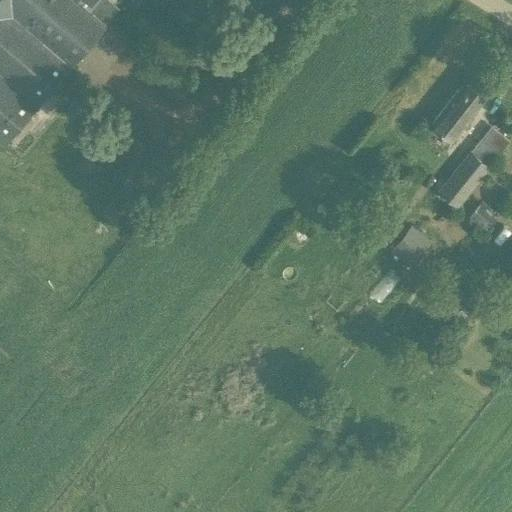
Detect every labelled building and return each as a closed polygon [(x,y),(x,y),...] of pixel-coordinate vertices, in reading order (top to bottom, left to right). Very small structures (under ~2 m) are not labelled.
[(0,0),(0,138),(4,141),(106,23),(90,9),(97,0),(0,0)] [(491,88),(470,72),(432,121),(452,138),(491,88)] [(511,139),(480,115),(440,167),(449,175),(438,190),(457,207),(469,191),(511,139)] [(479,201),(468,216),(485,229),(496,215),(479,201)] [(411,265),(431,241),(410,225),(390,249),(411,265)]
